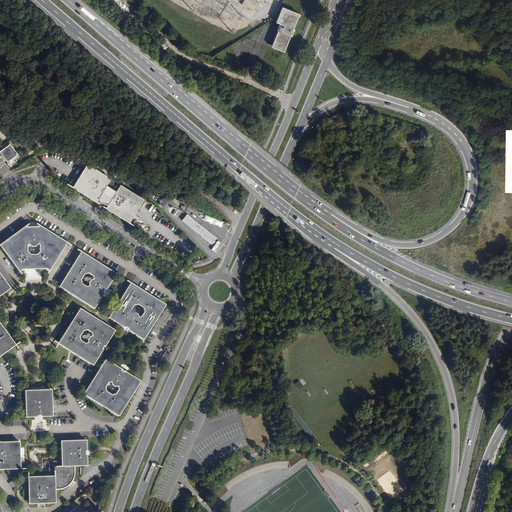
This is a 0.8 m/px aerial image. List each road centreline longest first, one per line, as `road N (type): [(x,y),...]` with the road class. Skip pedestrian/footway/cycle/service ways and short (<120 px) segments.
road 1 (trunk): [(42,0),(333,241)]
road 2 (trunk): [(326,216),(68,0)]
road 3 (trunk): [(333,241),(414,315),(438,354),(455,416),(449,511)]
road 4 (trunk): [(400,105),(438,122),(462,147),(470,183),(461,214),(435,238),(412,244),(326,216)]
road 5 (unclassified): [(128,267),(170,295),(173,314),(146,355),(143,387),(122,426),(49,428)]
road 6 (primary): [(207,302),(147,431),(120,511)]
road 7 (primary): [(134,511),(218,307)]
road 8 (trunk): [(511,301),(394,259),(326,216)]
road 9 (unclassified): [(124,0),(181,55),(293,102)]
road 10 (trunk): [(511,323),(484,381),(451,511)]
road 11 (trunk): [(333,241),(429,294),(511,320)]
road 12 (secondary): [(293,102),(222,274)]
road 13 (unclassified): [(0,195),(23,180),(43,183),(143,245)]
road 14 (unclassified): [(0,226),(29,205),(128,267)]
road 15 (primary): [(231,279),(290,143)]
road 16 (trunk): [(290,143),(334,101),(400,105)]
